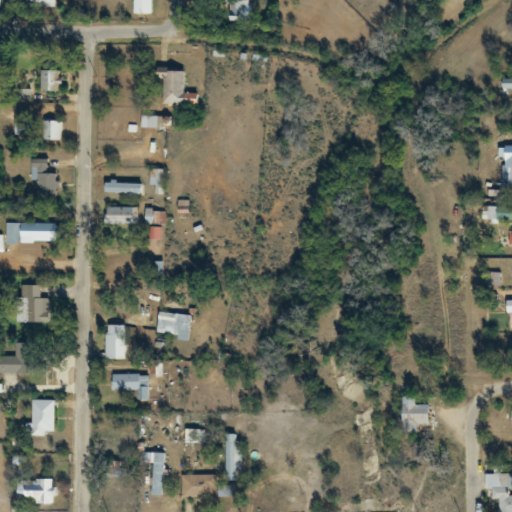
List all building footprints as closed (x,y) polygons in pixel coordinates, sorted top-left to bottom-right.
[(137,0),(137,15),(155,15),(155,0),(137,0)] [(228,0),(229,21),(254,21),(253,0),(228,0)] [(190,69),(166,70),(166,105),(191,105),(190,69)] [(63,92),(63,70),(45,70),(45,92),(63,92)] [(162,129),(162,116),(145,116),(145,129),(162,129)] [(49,141),(64,140),(63,121),(48,123),(49,141)] [(32,125),(19,123),(17,136),(31,138),(32,125)] [(33,181),(41,183),(39,197),(58,199),(61,175),(49,173),(51,162),(36,160),(33,181)] [(167,170),(155,170),(155,195),(167,195),(167,170)] [(109,195),(146,195),(146,183),(109,183),(109,195)] [(511,207),(492,208),(492,221),(511,220),(511,207)] [(141,208),(108,208),(108,226),(141,226),(141,208)] [(148,226),(156,226),(156,209),(147,210),(148,226)] [(8,224),(9,244),(61,244),(61,223),(8,224)] [(148,227),(147,241),(164,241),(164,228),(148,227)] [(490,288),(502,288),(503,274),(490,274),(490,288)] [(52,299),(45,299),(45,286),(26,286),(26,324),(52,324),(52,299)] [(197,318),(164,311),(159,335),(192,342),(197,318)] [(130,326),(109,326),(109,360),(130,360),(130,326)] [(40,344),(18,343),(18,358),(2,358),(2,375),(40,375),(40,344)] [(152,375),(114,375),(114,391),(141,391),(141,400),(152,400),(152,375)] [(435,427),(434,406),(422,406),(421,396),(408,397),(409,428),(435,427)] [(204,430),(190,430),(190,444),(204,444),(204,430)] [(245,473),(245,435),(227,435),(227,498),(240,498),(240,473),(245,473)] [(157,496),(168,496),(168,454),(151,454),(151,463),(157,463),(157,496)] [(106,477),(124,477),(124,462),(106,462),(106,477)] [(308,491),(306,472),(296,473),(295,464),(273,467),(274,476),(266,477),(267,483),(291,481),(292,493),(308,491)] [(511,511),(511,474),(488,475),(488,491),(495,491),(495,500),(501,500),(501,511),(511,511)] [(185,498),(218,498),(218,475),(185,475),(185,498)] [(23,480),(23,504),(62,504),(62,480),(23,480)]
